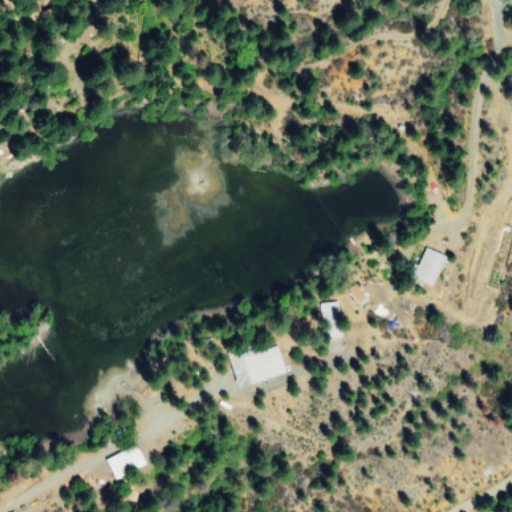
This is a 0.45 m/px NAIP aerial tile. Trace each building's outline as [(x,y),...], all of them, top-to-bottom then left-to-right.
[(442,257),(421,247),(413,265),(409,263),(404,275),(429,286),(442,257)] [(355,305),(364,299),(352,282),(343,288),(355,305)] [(339,336),(335,300),(316,302),(320,338),(339,336)] [(223,356),(232,387),(282,372),(273,342),(223,356)] [(107,478),(140,463),(131,444),(99,459),(107,478)]
